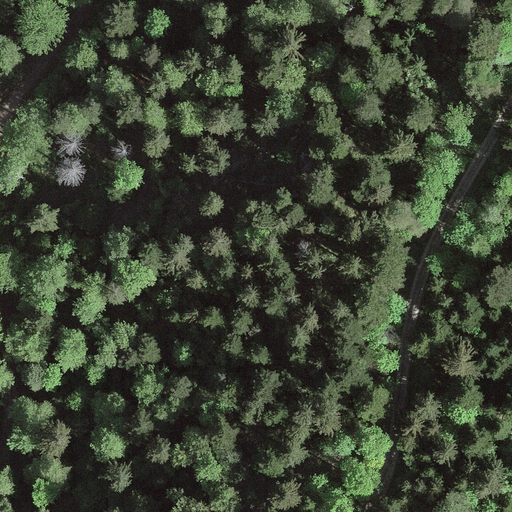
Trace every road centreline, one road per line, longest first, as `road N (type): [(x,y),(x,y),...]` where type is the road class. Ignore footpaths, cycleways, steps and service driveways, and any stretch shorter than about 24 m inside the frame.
road 1 (track): [(375,511),(397,433),(416,305),(445,226),(511,107)]
road 2 (track): [(0,117),(85,0)]
